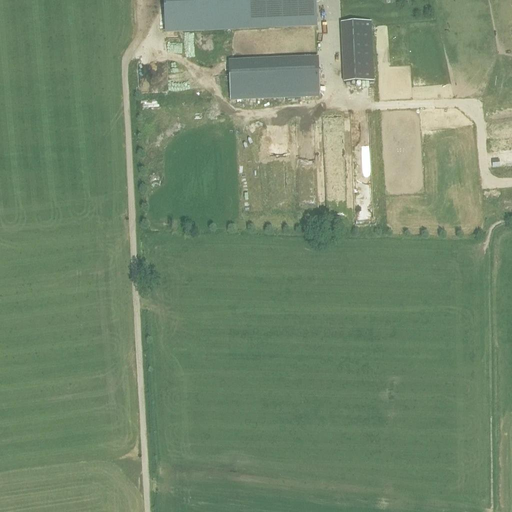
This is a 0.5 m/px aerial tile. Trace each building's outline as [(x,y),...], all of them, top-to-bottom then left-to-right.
[(163,0),(165,36),(317,29),(316,0),(163,0)] [(345,0),(340,0),(339,13),(349,14),(351,1),(345,0)] [(358,5),(360,14),(368,12),(366,4),(358,5)] [(371,22),(341,24),(343,83),(373,82),(371,22)] [(229,98),(319,95),(318,67),(228,70),(229,98)] [(511,176),(503,177),(503,186),(511,185),(511,176)]
